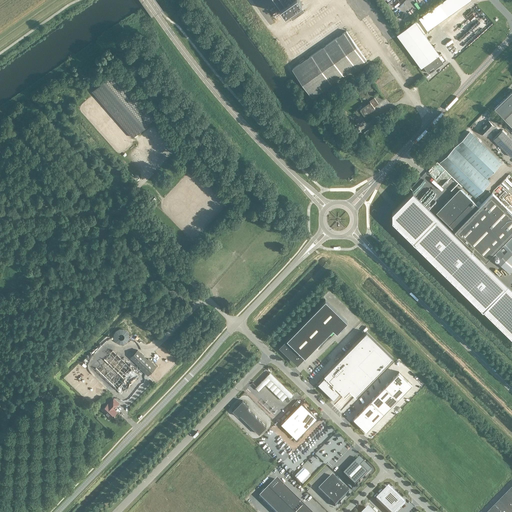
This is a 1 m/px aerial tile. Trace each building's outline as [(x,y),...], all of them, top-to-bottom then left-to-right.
[(299,0),(274,0),(284,14),(287,12),(292,20),(304,11),(299,4),(301,2),(299,0)] [(424,33),(469,0),(444,0),(439,4),(415,21),(424,33)] [(401,4),(389,13),(398,23),(405,17),(400,12),(405,8),(401,4)] [(415,21),(396,34),(421,68),(423,66),(428,73),(446,60),(441,53),(439,54),(424,33),(415,21)] [(366,59),(346,31),(293,68),(313,97),(366,59)] [(92,91),(132,137),(155,118),(114,71),(92,91)] [(511,91),(494,108),(511,127),(511,91)] [(365,105),(369,112),(375,108),(374,107),(378,104),(374,98),(369,101),(370,102),(365,105)] [(369,112),(365,105),(359,109),(359,108),(354,111),(359,118),(363,114),(364,116),(369,112)] [(479,130),(485,136),(494,127),(488,121),(485,124),(484,122),(480,125),(482,127),(479,130)] [(357,126),(356,127),(351,131),(357,139),(363,134),(357,126)] [(511,155),(511,140),(502,130),(493,139),(511,157),(511,155)] [(469,132),(445,157),(439,163),(475,198),(490,182),(487,179),(502,163),(469,132)] [(448,204),(438,214),(449,225),(455,231),(478,207),(472,200),(461,190),(448,204)] [(485,262),(491,255),(511,234),(511,212),(492,193),(478,207),(455,231),(454,231),(485,262)] [(511,234),(491,255),(509,273),(511,270),(511,234)] [(304,356),(305,357),(333,328),(336,332),(347,321),(325,300),(286,339),(287,340),(280,347),(295,361),(294,360),(297,358),(300,360),(304,356)] [(356,396),(393,358),(366,332),(324,375),(325,376),(318,384),(334,399),(341,392),(344,395),(349,390),(356,396)] [(112,350),(95,368),(121,393),(138,376),(112,350)] [(147,359),(137,350),(130,357),(140,366),(139,367),(148,375),(156,367),(148,358),(147,359)] [(293,395),(293,394),(271,372),(270,372),(270,373),(256,387),(255,388),(256,388),(259,391),(266,384),(283,401),(283,400),(288,396),(290,398),(289,398),(290,398),(293,395)] [(353,418),(366,431),(412,385),(399,372),(353,418)] [(428,397),(417,409),(431,424),(443,412),(428,397)] [(111,418),(114,415),(115,415),(114,414),(117,412),(113,408),(114,407),(115,407),(119,404),(114,399),(109,404),(108,403),(102,409),(111,418)] [(246,407),(247,408),(248,406),(242,400),(237,406),(243,411),(246,407)] [(301,403),(281,424),(296,439),(310,425),(314,421),(317,418),(301,403)] [(239,415),(243,411),(237,406),(232,411),(238,417),(240,415),(239,415)] [(252,413),(247,408),(246,407),(243,411),(249,417),(252,413)] [(417,409),(405,421),(420,436),(431,424),(417,409)] [(245,421),(249,417),(243,411),(239,415),(240,415),(245,421)] [(258,419),(252,413),(249,417),(255,423),(258,419)] [(408,448),(396,460),(405,469),(418,456),(426,464),(460,429),(442,413),(420,436),(408,448)] [(255,423),(249,417),(245,421),(251,426),(255,423)] [(255,430),(262,422),(258,419),(255,423),(251,426),(255,430)] [(405,421),(393,433),(408,448),(420,436),(405,421)] [(266,427),(262,422),(255,430),(259,434),(266,427)] [(393,433),(381,446),(396,460),(408,448),(393,433)] [(457,499),(447,510),(449,511),(466,511),(468,510),(469,511),(473,511),(509,476),(490,458),(453,496),(457,499)] [(359,459),(343,475),(354,487),(371,470),(359,459)] [(332,476),(325,483),(332,490),(339,483),(332,476)] [(272,492),(281,484),(277,480),(268,489),(272,492)] [(318,490),(325,497),(332,490),(325,483),(318,490)] [(339,483),(332,490),(325,497),(335,507),(349,492),(339,483)] [(272,492),(276,496),(285,487),(281,484),(272,492)] [(280,500),(288,491),(285,487),(276,496),(280,500)] [(387,511),(396,511),(405,504),(393,492),(394,491),(393,491),(393,492),(388,488),(384,492),(383,492),(383,493),(376,501),(387,511)] [(263,501),(272,492),(268,489),(259,498),(263,501)] [(280,500),(284,504),(292,495),(288,491),(280,500)] [(263,501),(267,505),(276,496),(272,492),(263,501)] [(288,508),(296,499),(292,495),(284,504),(288,508)] [(271,509),(280,500),(276,496),(267,505),(271,509)] [(511,501),(506,496),(503,499),(510,506),(511,503),(511,501)] [(290,510),(292,511),(300,503),(296,499),(288,508),(290,510)] [(507,509),(510,506),(503,499),(499,502),(507,509)] [(271,509),(273,511),(275,511),(284,504),(280,500),(271,509)] [(499,502),(496,505),(503,511),(507,509),(499,502)] [(298,511),(304,507),(300,503),(292,511),(291,511),(298,511)]
